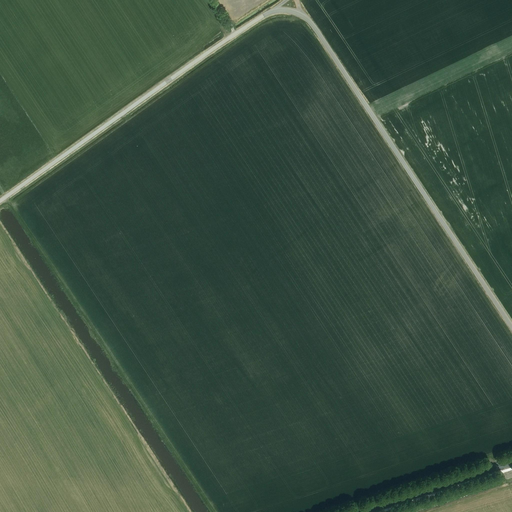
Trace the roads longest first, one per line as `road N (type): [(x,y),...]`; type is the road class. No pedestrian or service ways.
road 1 (unclassified): [(511,326),(300,14)]
road 2 (unclassified): [(0,201),(273,10)]
road 3 (secondary): [(362,511),(511,463)]
